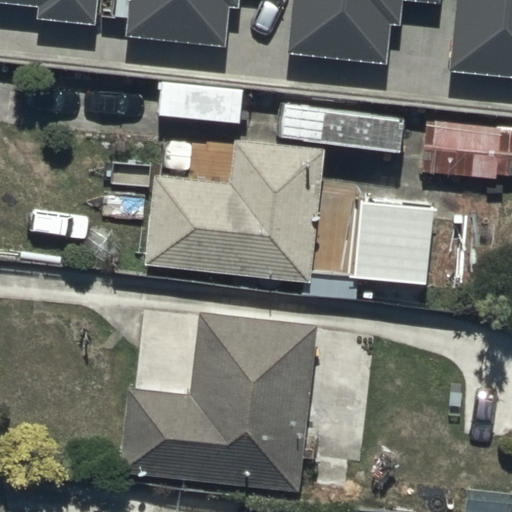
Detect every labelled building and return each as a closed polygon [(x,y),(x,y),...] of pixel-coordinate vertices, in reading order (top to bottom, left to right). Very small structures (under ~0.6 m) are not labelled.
[(37,0),(36,14),(96,17),(97,0),(37,0)] [(128,0),(126,27),(226,35),(229,0),(239,1),(239,0),(128,0)] [(294,0),(290,45),(387,55),(391,15),(402,16),(403,0),(294,0)] [(511,0),(457,0),(452,63),(511,68),(511,0)] [(404,108),(284,95),(281,125),(400,139),(404,108)] [(511,125),(425,117),(420,161),(511,170),(511,125)] [(145,255),(303,273),(301,289),(357,296),(359,270),(313,265),(327,138),(236,128),(230,177),(155,168),(145,255)] [(129,380),(120,463),(300,482),(318,316),(201,303),(192,387),(129,380)]
